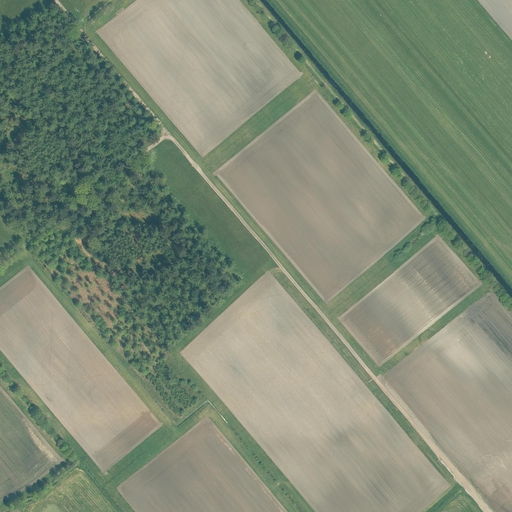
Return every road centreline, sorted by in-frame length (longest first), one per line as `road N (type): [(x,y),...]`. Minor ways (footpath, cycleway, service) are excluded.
road 1 (track): [(486,511),(167,133)]
road 2 (track): [(0,265),(167,133)]
road 3 (track): [(167,133),(76,27)]
